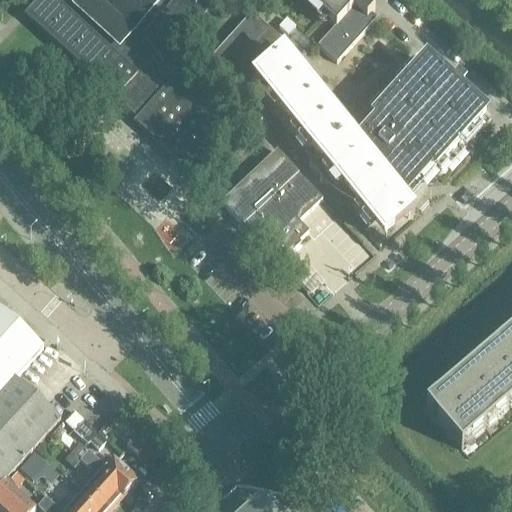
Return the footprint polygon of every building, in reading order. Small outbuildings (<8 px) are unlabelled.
[(210,149),(223,134),(170,85),(165,90),(139,67),(199,0),(54,0),(52,2),(50,0),(41,0),(24,19),(115,102),(123,94),(144,113),(133,125),(195,180),(218,156),(210,149)] [(358,4),(352,0),(292,0),(294,2),(297,3),(299,3),(302,2),(304,0),(318,13),(316,15),(316,17),(316,20),(317,22),(319,24),(320,25),(322,26),(324,26),(326,25),(328,24),(329,23),(335,29),(318,48),(336,65),(377,21),(371,16),(374,12),(360,0),(359,0),(360,1),(358,4)] [(452,156),(485,119),(459,96),(464,91),(456,84),(452,89),(426,66),(374,124),(378,127),(357,150),(283,60),(293,52),(250,15),(210,62),(240,95),(256,83),(311,151),(301,159),(327,191),(334,196),(338,200),(345,204),(353,208),(360,210),(366,213),(373,214),(381,216),(387,216),(394,217),(395,217),(404,208),(401,205),(410,195),(429,174),(433,177),(452,156)] [(276,155),(220,207),(275,266),(308,235),(298,225),(321,203),(276,155)] [(0,508),(4,511),(34,511),(5,484),(60,423),(15,382),(43,351),(0,311),(0,508)] [(511,347),(432,416),(428,411),(437,403),(436,402),(426,411),(461,452),(464,450),(464,449),(463,450),(460,446),(468,439),(472,443),(483,433),(483,434),(486,431),(482,426),(491,419),(495,423),(505,414),(506,414),(509,412),(505,407),(511,401),(511,347)] [(98,452),(123,426),(116,419),(98,437),(84,423),(74,433),(87,446),(89,443),(98,452)] [(148,471),(161,456),(140,437),(138,439),(129,431),(119,443),(128,451),(126,452),(148,471)] [(113,464),(107,471),(87,453),(79,446),(64,463),(73,471),(80,463),(89,471),(88,473),(120,502),(136,484),(113,464)] [(111,511),(120,502),(88,473),(81,480),(91,489),(82,499),(95,511),(111,511)] [(61,511),(58,509),(56,511),(46,502),(53,494),(44,485),(30,501),(38,509),(38,510),(40,511),(61,511)] [(63,503),(58,509),(61,511),(95,511),(82,499),(72,510),(63,503)]
